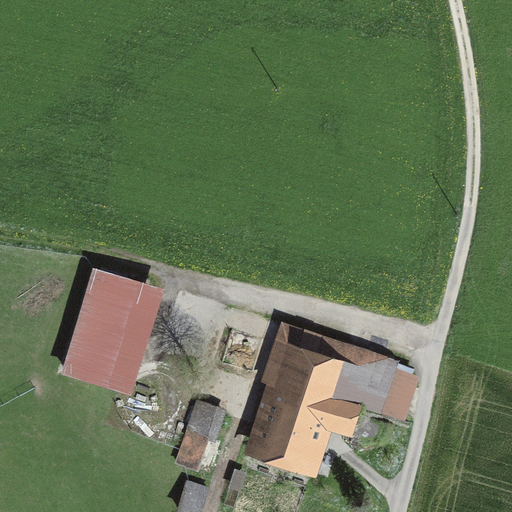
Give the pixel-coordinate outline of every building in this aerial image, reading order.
[(65,368),(115,384),(146,287),(96,271),(65,368)] [(395,361),(282,323),(263,379),(280,384),(259,447),(307,463),(320,423),(350,434),(360,406),(378,412),(395,361)] [(221,411),(197,403),(177,462),(196,468),(207,436),(212,437),(221,411)] [(240,496),(244,470),(231,467),(226,494),(240,496)] [(188,481),(178,509),(186,511),(199,511),(207,488),(188,481)]
